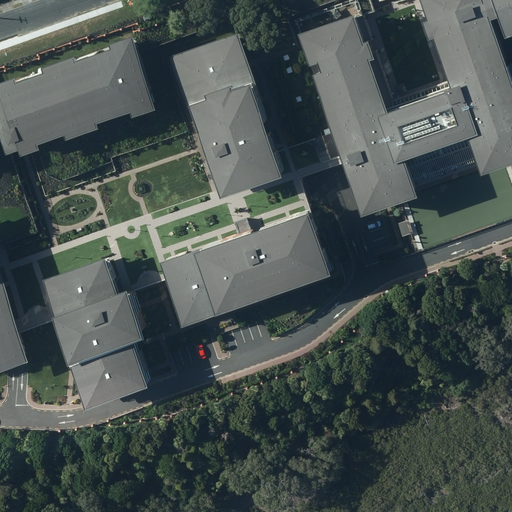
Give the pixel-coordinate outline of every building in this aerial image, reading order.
[(360,6),(301,28),(367,207),(422,187),(409,153),(471,130),(483,163),(511,151),(511,58),(507,45),(503,33),(490,0),(426,0),(456,79),(395,102),(360,6)] [(511,0),(490,0),(503,33),(511,29),(511,0)] [(288,170),(238,30),(175,53),(225,192),(288,170)] [(0,142),(5,157),(17,153),(19,158),(39,151),(37,146),(63,137),(64,141),(98,130),(96,125),(130,113),(131,119),(155,110),(130,39),(110,46),(111,50),(75,62),(73,57),(41,68),(42,73),(16,82),(15,77),(0,82),(0,142)] [(311,203),(160,254),(184,323),(335,271),(311,203)] [(403,233),(411,230),(407,218),(398,221),(403,233)] [(106,256),(49,276),(92,399),(151,378),(136,336),(147,333),(129,282),(117,286),(106,256)] [(0,361),(15,357),(33,350),(2,265),(0,258),(0,361)]
